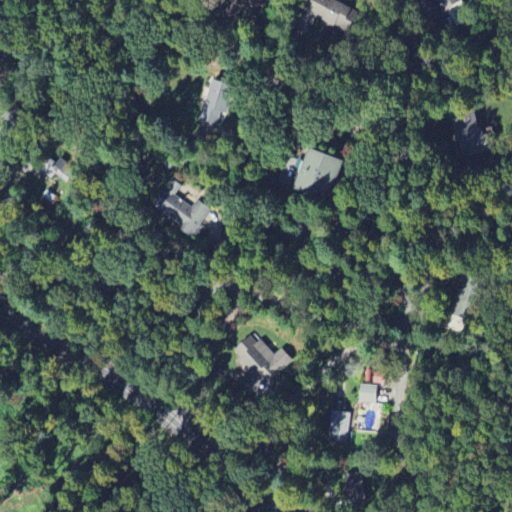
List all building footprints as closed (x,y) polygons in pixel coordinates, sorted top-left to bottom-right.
[(240,18),(240,10),(255,11),(255,0),(224,0),(223,17),(240,18)] [(307,0),(303,10),(322,19),(320,22),(347,35),(360,7),(345,0),(307,0)] [(439,0),(446,11),(462,0),(439,0)] [(222,124),(226,91),(207,89),(204,122),(222,124)] [(452,114),(460,157),(487,152),(479,109),(452,114)] [(296,188),(328,199),(342,159),(309,148),(296,188)] [(65,182),(73,173),(54,156),(41,169),(52,179),(57,174),(65,182)] [(153,208),(196,236),(211,212),(196,203),(192,209),(173,197),(181,185),(172,179),(153,208)] [(233,352),(254,377),(256,374),(265,385),(293,361),(281,347),(272,355),(255,334),(233,352)] [(377,385),(361,384),(360,402),(377,402),(377,385)] [(347,444),(350,413),(332,411),(329,442),(347,444)] [(343,476),(349,502),(367,498),(361,472),(343,476)]
